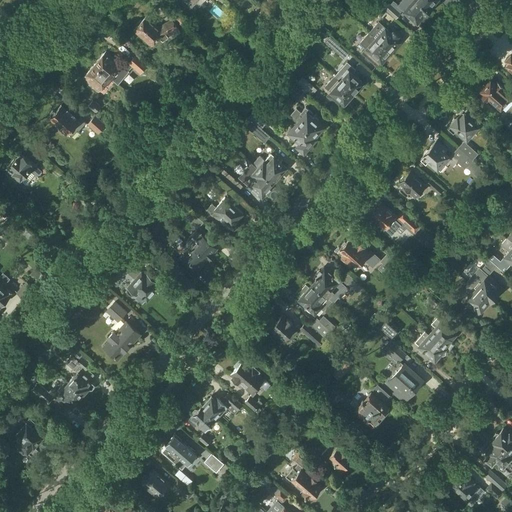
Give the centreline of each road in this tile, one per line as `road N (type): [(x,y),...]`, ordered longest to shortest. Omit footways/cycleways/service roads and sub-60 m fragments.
road 1 (residential): [(492,0),(32,511)]
road 2 (residential): [(511,335),(355,511)]
